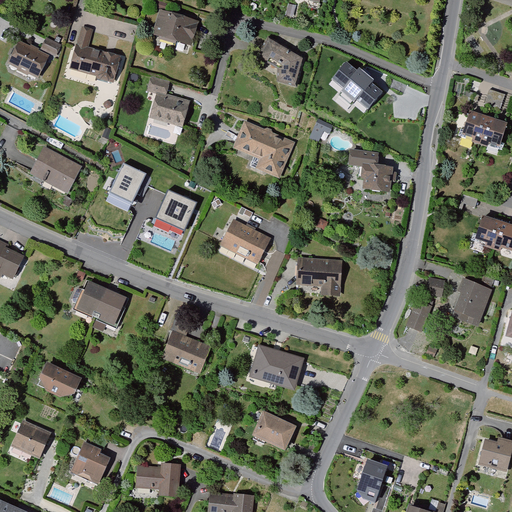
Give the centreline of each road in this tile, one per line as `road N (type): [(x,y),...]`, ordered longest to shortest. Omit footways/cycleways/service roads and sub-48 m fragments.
road 1 (residential): [(0,216),(171,289),(374,349)]
road 2 (residential): [(455,0),(408,263),(374,349)]
road 3 (residential): [(317,498),(139,433),(104,511)]
road 4 (residential): [(374,349),(317,480),(317,498)]
